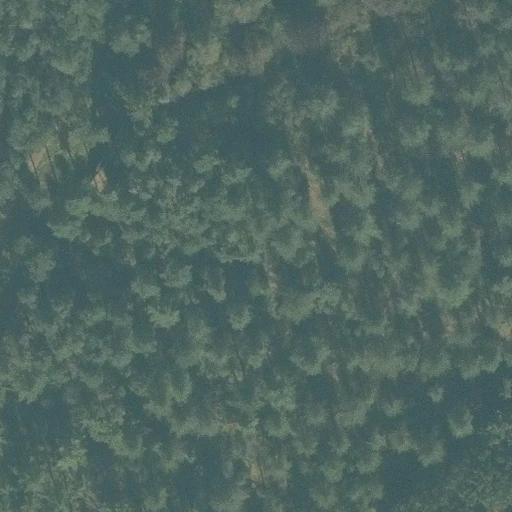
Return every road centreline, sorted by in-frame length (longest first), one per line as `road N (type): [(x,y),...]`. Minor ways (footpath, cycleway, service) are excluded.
road 1 (track): [(126,0),(0,225)]
road 2 (track): [(419,511),(511,425)]
